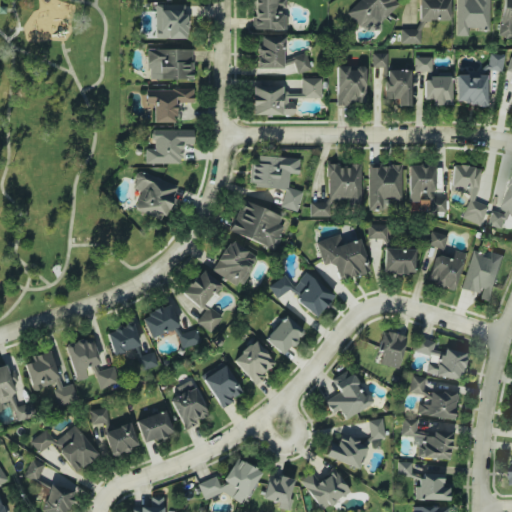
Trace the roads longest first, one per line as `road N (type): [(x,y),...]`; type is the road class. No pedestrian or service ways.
road 1 (residential): [(503,338),(406,307),(367,309),(257,424),(117,484),(96,511)]
road 2 (residential): [(0,335),(127,290),(194,232),(220,156),(219,0)]
road 3 (residential): [(222,136),(459,135),(511,143)]
road 4 (residential): [(478,511),(489,386),(511,311)]
